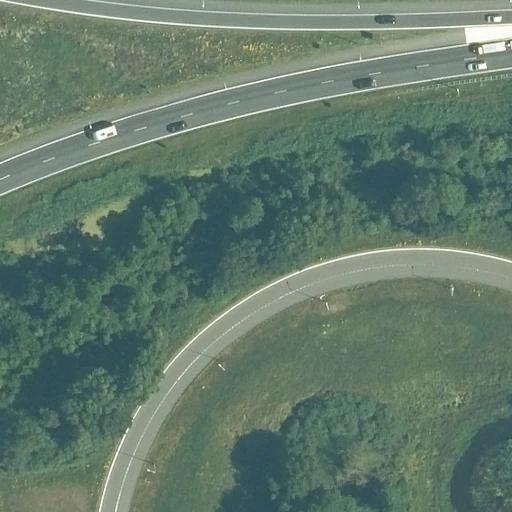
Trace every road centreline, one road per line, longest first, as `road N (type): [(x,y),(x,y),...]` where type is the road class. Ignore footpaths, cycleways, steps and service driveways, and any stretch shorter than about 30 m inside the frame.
road 1 (motorway): [(107,511),(123,458),(178,362),(255,299),(320,270),(375,259),(443,256),(511,268)]
road 2 (motorway): [(511,54),(311,82),(126,132),(0,182)]
road 3 (motorway): [(511,25),(228,24),(43,0)]
